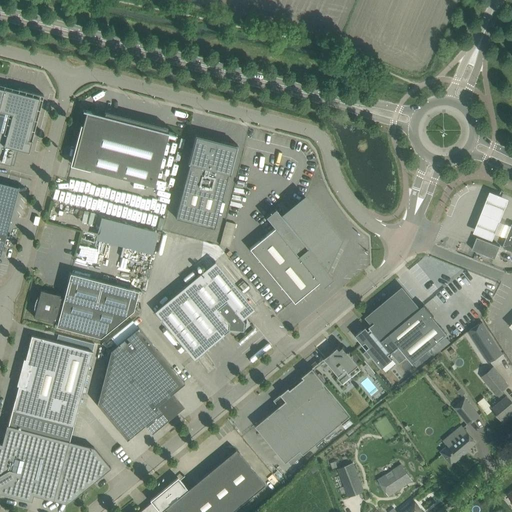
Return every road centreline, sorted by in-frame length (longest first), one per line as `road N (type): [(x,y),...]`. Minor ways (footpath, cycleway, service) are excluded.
road 1 (unclassified): [(92,511),(289,353),(405,241)]
road 2 (residential): [(405,241),(361,220),(333,183),(324,145),(312,133),(71,73)]
road 3 (secondary): [(341,102),(2,15)]
road 4 (unknown): [(289,353),(208,252),(146,306),(220,408)]
road 5 (unclassified): [(11,306),(71,73)]
